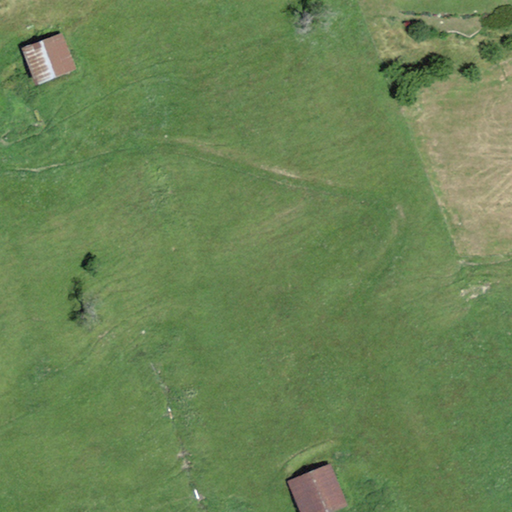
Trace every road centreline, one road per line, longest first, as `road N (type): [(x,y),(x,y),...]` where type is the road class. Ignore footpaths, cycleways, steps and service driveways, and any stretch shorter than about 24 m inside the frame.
road 1 (track): [(511,374),(354,322),(356,297),(392,232),(395,215),(377,202),(141,142),(0,175)]
road 2 (track): [(108,0),(0,54)]
